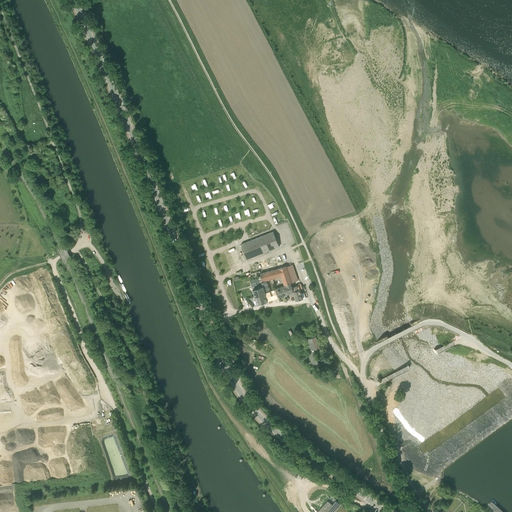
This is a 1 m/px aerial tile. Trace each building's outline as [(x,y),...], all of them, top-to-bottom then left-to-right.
[(246,260),(279,247),(273,232),(240,244),(246,260)] [(292,282),(298,280),(293,264),(287,266),(292,282)] [(281,276),(284,285),(290,283),(292,282),(287,266),(260,274),(262,281),(267,280),(270,279),(281,276)] [(261,282),(263,286),(265,292),(270,290),(267,280),(262,281),(261,282)] [(257,304),(267,301),(268,300),(265,292),(263,286),(261,282),(257,283),(252,285),(251,285),(255,296),(257,304)] [(268,300),(277,297),(284,295),(293,292),(291,287),(290,283),(284,285),(280,287),(274,289),(270,290),(265,292),(268,300)] [(303,298),(301,293),(300,289),(302,288),(301,284),(291,287),(293,292),(294,296),(296,301),(303,298)] [(320,347),(316,336),(304,340),(313,367),(319,365),(314,349),(320,347)] [(488,482),(485,486),(471,474),(465,480),(485,497),(494,487),(488,482)] [(317,511),(349,511),(331,496),(317,511)] [(504,511),(492,501),(488,505),(495,511),(504,511)]
